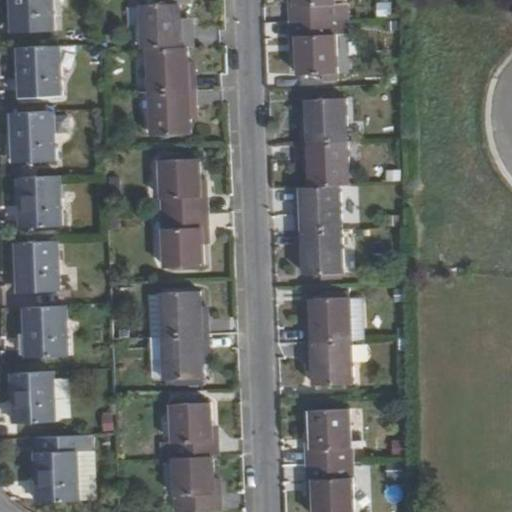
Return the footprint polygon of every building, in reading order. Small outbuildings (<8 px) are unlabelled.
[(54,31),(52,0),(11,0),(13,31),(54,31)] [(300,0),(300,4),(295,4),(296,21),(339,19),(338,0),(300,0)] [(182,27),(182,20),(182,5),(143,6),(144,48),(151,48),(151,49),(189,48),(188,26),(182,27)] [(342,74),(339,19),(296,21),(297,38),(302,37),(302,51),(304,76),(342,74)] [(61,97),(59,47),(20,48),(21,98),(61,97)] [(151,49),(152,93),(196,91),(195,69),(189,69),(190,63),(189,48),(151,49)] [(192,134),(191,117),(191,111),(197,111),(196,91),(152,93),(154,136),(192,134)] [(310,100),(311,115),(311,122),(305,122),(306,143),(350,142),(348,99),(310,100)] [(54,161),(53,113),(14,114),(16,163),(54,161)] [(350,142),(306,143),(307,165),(312,165),(312,172),(313,186),(341,185),(352,184),(350,142)] [(161,161),(163,215),(207,213),(206,199),(202,198),(201,183),(200,159),(161,161)] [(61,228),(60,177),(20,179),(22,230),(61,228)] [(342,230),(341,185),(313,186),(313,187),(302,188),(302,204),(302,210),(299,210),(299,231),(342,230)] [(205,266),(204,246),(203,229),(207,229),(207,213),(163,215),(165,268),(205,266)] [(344,272),(342,230),(299,231),(300,254),(305,254),(305,259),(305,274),(344,272)] [(58,244),(17,245),(19,296),(59,294),(58,244)] [(200,314),(200,308),(200,293),(161,295),(162,338),(206,337),(205,314),(200,314)] [(313,300),(313,313),(314,320),(308,320),(309,343),(331,342),(354,341),(352,298),(313,300)] [(67,359),(65,309),(25,310),(27,360),(67,359)] [(206,337),(162,338),(164,377),(164,381),(202,378),(202,364),(201,357),(207,357),(206,337)] [(164,377),(162,338),(151,338),(152,379),(164,377)] [(309,343),(310,364),(316,364),(315,370),(317,386),(355,384),(354,341),(331,342),(309,343)] [(54,375),(13,377),(15,428),(55,426),(54,375)] [(171,405),(174,460),(212,458),(217,458),(216,442),(211,442),(211,428),(210,404),(171,405)] [(312,412),(313,433),(314,448),(308,449),(309,465),(353,464),(351,410),(312,412)] [(86,440),(36,441),(38,506),(77,505),(75,457),(86,455),(86,440)] [(213,482),(212,458),(174,460),(175,511),(205,511),(219,511),(218,495),(213,496),(213,482)] [(309,465),(310,482),(315,482),(316,499),(315,511),(354,511),(353,464),(309,465)]
